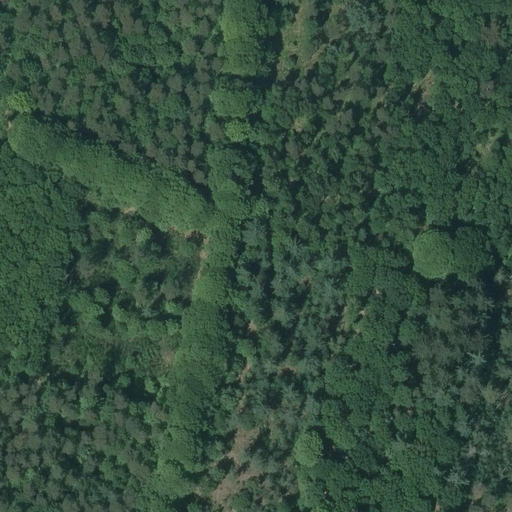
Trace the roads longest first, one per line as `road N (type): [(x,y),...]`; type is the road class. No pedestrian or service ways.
road 1 (track): [(0,119),(246,227),(375,261),(511,269)]
road 2 (track): [(248,0),(233,232),(173,511)]
